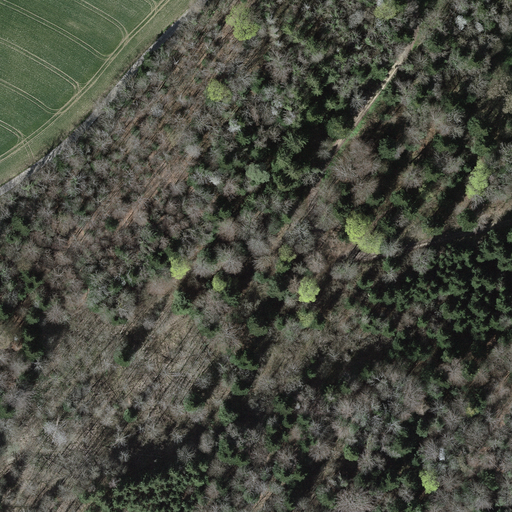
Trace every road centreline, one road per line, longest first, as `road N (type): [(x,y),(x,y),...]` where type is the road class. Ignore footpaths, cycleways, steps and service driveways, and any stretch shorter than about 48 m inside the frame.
road 1 (track): [(511,221),(355,254),(338,252),(314,228),(309,210),(320,174),(413,42),(411,0)]
road 2 (unclassified): [(203,0),(65,145),(0,191)]
